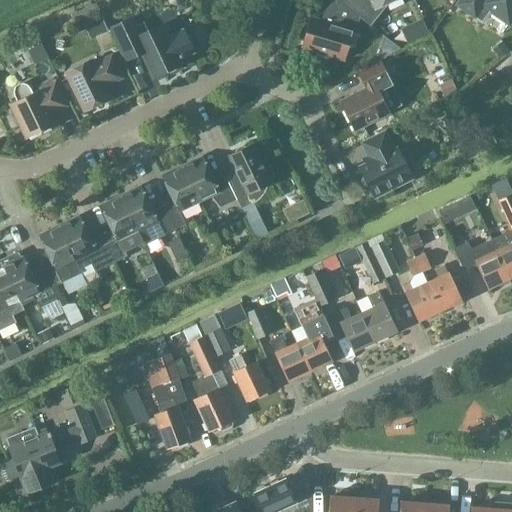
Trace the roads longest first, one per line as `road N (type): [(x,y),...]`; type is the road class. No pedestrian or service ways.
road 1 (residential): [(254,439),(511,326)]
road 2 (residential): [(0,167),(26,171),(240,71)]
road 3 (residential): [(254,439),(346,460),(511,480)]
road 4 (residential): [(84,511),(254,439)]
road 5 (residential): [(240,71),(304,97),(330,150)]
